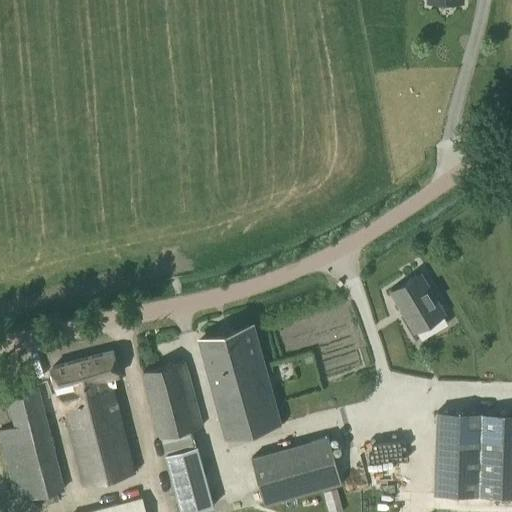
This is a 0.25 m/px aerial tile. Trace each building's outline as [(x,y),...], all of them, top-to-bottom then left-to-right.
[(445,314),(419,273),(389,292),(413,333),(445,314)] [(225,439),(280,423),(253,326),(198,342),(225,439)] [(134,471),(112,387),(116,386),(114,378),(119,377),(111,351),(50,367),(61,409),(64,409),(83,485),(134,471)] [(142,371),(179,511),(194,511),(215,507),(198,444),(196,445),(192,429),(201,426),(183,361),(142,371)] [(13,428),(0,430),(0,439),(8,471),(15,469),(22,500),(37,496),(63,490),(39,393),(6,401),(13,428)] [(433,492),(511,494),(511,413),(436,411),(433,492)] [(328,435),(251,457),(264,505),(341,484),(328,435)] [(407,442),(369,443),(371,482),(392,481),(392,466),(408,465),(407,442)] [(324,491),(331,511),(334,511),(343,509),(335,487),(324,491)] [(145,511),(141,496),(80,511),(145,511)]
